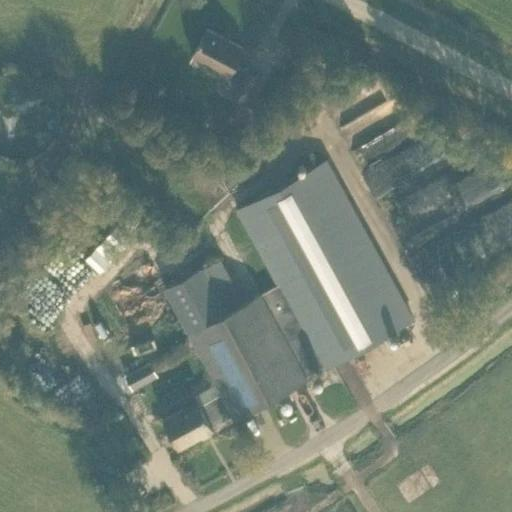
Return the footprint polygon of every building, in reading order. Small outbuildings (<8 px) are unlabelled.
[(193,53),(230,73),(240,78),(233,91),(246,98),(259,74),(246,67),(245,68),(235,63),(244,47),(207,27),(193,53)] [(232,121),(250,132),(261,113),(243,102),(232,121)] [(348,123),(347,104),(336,104),(337,123),(348,123)] [(359,144),(368,162),(420,135),(410,117),(359,144)] [(163,417),(179,446),(214,427),(213,424),(234,413),(236,417),(309,377),(307,373),(324,364),(325,366),(413,318),(325,158),(237,206),(289,300),(272,310),(261,291),(227,310),(202,265),(164,286),(222,391),(201,402),(199,398),(163,417)] [(231,191),(256,178),(248,164),(224,178),(231,191)] [(128,367),(114,376),(127,397),(141,388),(128,367)] [(277,402),(288,397),(284,390),(274,396),(277,402)]
